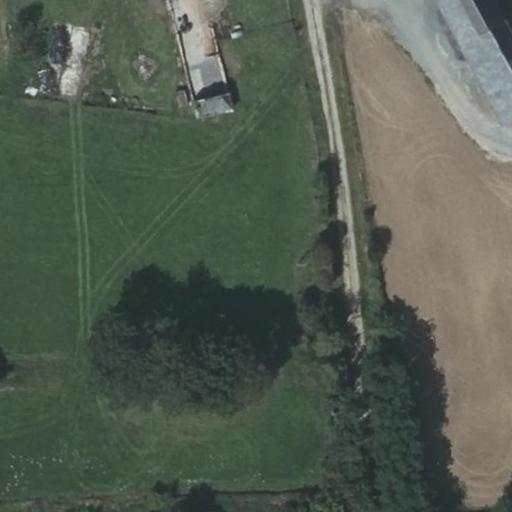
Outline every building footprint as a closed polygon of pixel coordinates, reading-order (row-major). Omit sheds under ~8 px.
[(191,125),(232,118),(224,77),(219,49),(209,0),(201,0),(171,7),(175,28),(183,73),(189,113),(191,125)] [(209,0),(219,49),(239,43),(232,0),(209,0)] [(511,29),(496,0),(443,0),(446,5),(438,10),(504,127),(511,121),(511,29)] [(131,13),(135,35),(143,81),(150,118),(189,113),(183,73),(175,28),(171,7),(131,13)] [(224,77),(232,118),(260,113),(253,72),(224,77)] [(236,137),(232,118),(191,125),(195,145),(236,137)]
